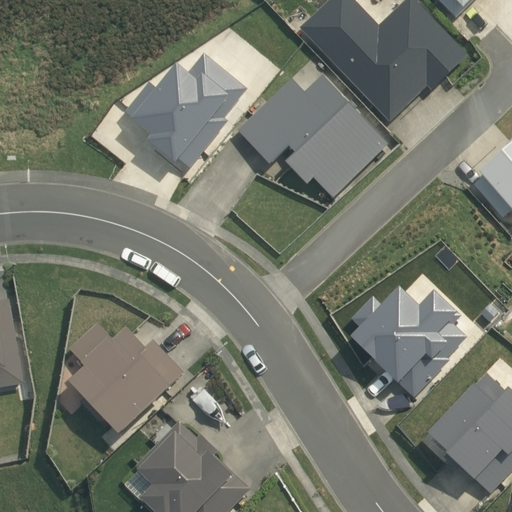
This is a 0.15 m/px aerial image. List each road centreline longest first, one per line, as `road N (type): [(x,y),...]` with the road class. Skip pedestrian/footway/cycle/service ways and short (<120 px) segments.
road 1 (residential): [(511,80),(254,320)]
road 2 (residential): [(254,320),(201,267),(147,236),(89,217),(0,214)]
road 3 (residential): [(382,511),(254,320)]
